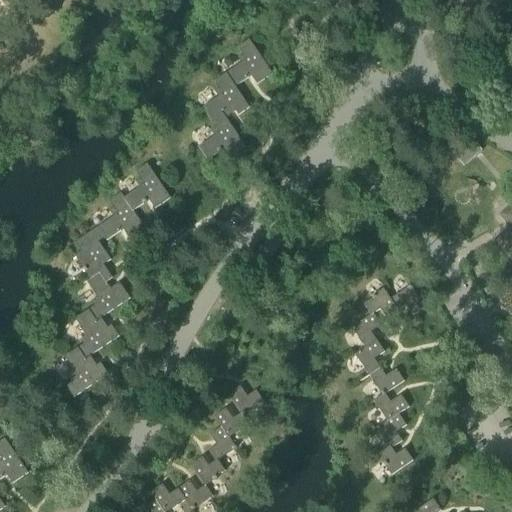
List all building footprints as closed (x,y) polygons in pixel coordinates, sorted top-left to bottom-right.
[(439,0),(446,9),(455,3),(461,13),(475,3),(473,0),(439,0)] [(244,62),(225,75),(234,89),(250,78),(256,86),(271,76),(247,41),(236,49),(244,62)] [(200,110),(210,123),(231,108),(234,112),(237,117),(248,109),(234,89),(225,75),(213,83),(222,95),(200,110)] [(231,108),(210,123),(218,135),(198,148),(207,162),(223,150),(229,158),(244,148),(225,119),(234,112),(231,108)] [(481,152),(474,158),(479,165),(486,158),(481,152)] [(143,186),(124,199),(134,214),(149,203),(154,210),(169,199),(147,166),(135,174),(143,186)] [(144,230),(133,214),(134,214),(124,199),(121,195),(109,203),(117,215),(95,229),(103,240),(104,240),(106,243),(123,232),(129,240),(144,230)] [(494,241),(511,263),(511,204),(497,216),(508,230),(494,241)] [(103,267),(111,262),(98,243),(103,240),(95,229),(74,244),(80,253),(73,258),(89,280),(99,273),(106,284),(112,280),(103,267)] [(99,304),(88,311),(102,333),(107,330),(100,320),(130,300),(119,284),(110,290),(106,284),(99,273),(89,280),(85,283),(99,304)] [(410,287),(390,300),(398,312),(406,306),(413,317),(425,308),(410,287)] [(362,306),(369,317),(370,318),(373,315),(380,311),(386,320),(398,312),(390,300),(383,290),(370,299),(371,300),(362,306)] [(88,342),(77,349),(91,370),(96,367),(89,357),(118,338),(110,328),(107,330),(102,333),(88,311),(74,321),(88,342)] [(350,330),(363,350),(376,341),(371,333),(381,326),(373,315),(370,318),(369,317),(350,330)] [(353,356),(367,377),(380,369),(374,361),(384,354),(376,341),(363,350),(353,356)] [(91,370),(77,349),(63,359),(77,380),(63,389),(71,400),(107,376),(99,365),(96,367),(91,370)] [(367,377),(380,397),(381,398),(385,396),(404,382),(396,370),(385,377),(380,369),(367,377)] [(229,394),(241,414),(243,417),(264,404),(256,392),(246,399),(239,388),(229,394)] [(372,403),(385,423),(398,415),(398,416),(409,409),(400,397),(390,404),(385,396),(381,398),(380,397),(372,403)] [(212,418),(219,429),(227,440),(228,439),(249,426),(243,417),(241,414),(232,420),(225,410),(212,418)] [(375,430),(387,449),(389,451),(391,450),(402,443),(396,434),(406,427),(398,416),(398,415),(385,423),(375,430)] [(207,451),(214,462),(215,464),(217,462),(235,451),(228,439),(227,440),(219,429),(209,436),(215,446),(207,451)] [(0,459),(0,460),(0,480),(6,477),(11,485),(27,474),(4,440),(0,443),(0,459)] [(389,451),(387,449),(377,455),(391,476),(413,462),(404,450),(396,456),(391,450),(389,451)] [(189,466),(203,488),(204,488),(205,488),(216,481),(215,478),(224,473),(217,462),(215,464),(214,462),(207,467),(201,459),(189,466)] [(189,483),(178,490),(185,502),(191,511),(211,499),(205,488),(204,488),(203,488),(195,493),(189,483)] [(149,494),(154,502),(155,501),(161,511),(168,511),(185,502),(178,490),(169,496),(162,486),(149,494)] [(440,511),(432,500),(416,511),(440,511)] [(145,511),(161,511),(155,501),(154,502),(143,508),(145,511)]
